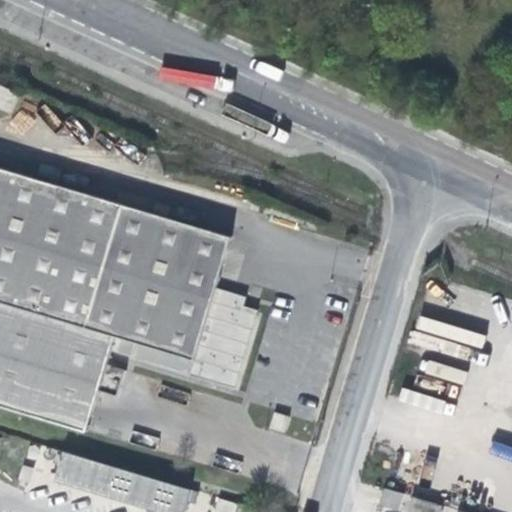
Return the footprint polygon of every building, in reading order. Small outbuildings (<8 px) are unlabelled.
[(0,75),(0,101),(12,107),(21,85),(0,75)] [(0,407),(82,433),(95,392),(114,398),(122,373),(103,367),(108,352),(231,390),(253,318),(239,314),(240,308),(243,299),(213,290),(228,240),(0,169),(0,407)] [(255,313),(240,308),(239,314),(253,318),(255,313)] [(186,511),(193,492),(63,451),(53,481),(151,511),(186,511)] [(404,511),(408,499),(387,493),(382,509),(393,511),(404,511)] [(444,511),(445,510),(420,502),(417,511),(444,511)]
